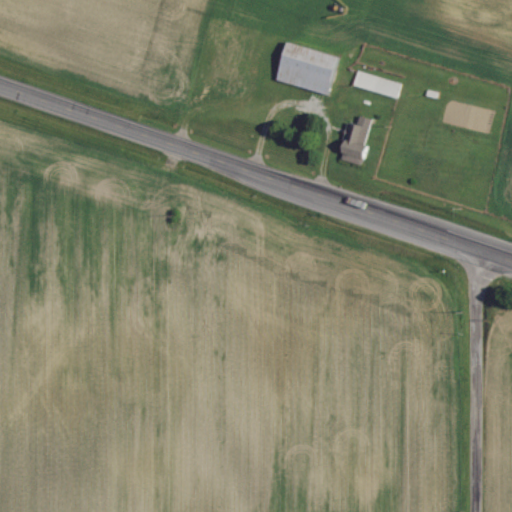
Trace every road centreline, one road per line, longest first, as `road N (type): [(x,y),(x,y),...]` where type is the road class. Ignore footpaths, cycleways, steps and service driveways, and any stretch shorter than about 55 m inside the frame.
road 1 (primary): [(511,258),(0,84)]
road 2 (residential): [(476,511),(476,301),(486,249)]
